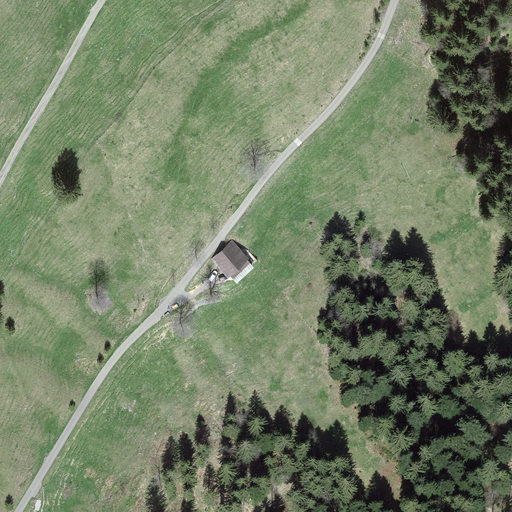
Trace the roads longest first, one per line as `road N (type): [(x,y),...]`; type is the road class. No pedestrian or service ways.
road 1 (unclassified): [(18,511),(112,359),(332,107),(375,47),(395,0)]
road 2 (track): [(0,182),(103,0)]
